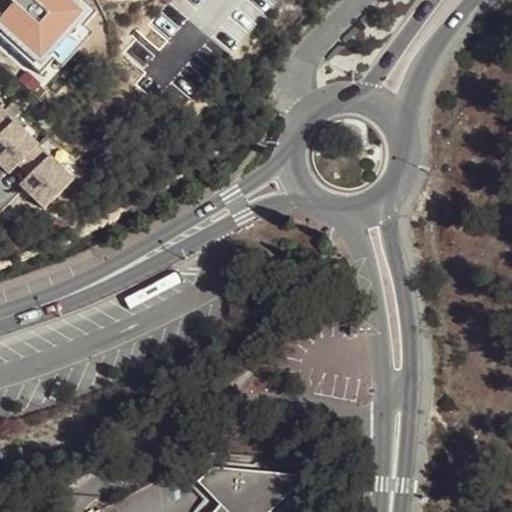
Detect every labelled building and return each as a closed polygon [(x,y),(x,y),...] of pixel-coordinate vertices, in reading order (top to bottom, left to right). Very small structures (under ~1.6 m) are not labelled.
[(0,0),(0,15),(14,0),(0,0)] [(14,0),(0,15),(0,43),(35,76),(91,15),(74,0),(14,0)] [(0,132),(17,116),(0,98),(0,132)] [(23,162),(43,142),(17,116),(0,132),(0,162),(11,173),(23,162)] [(32,171),(52,151),(43,142),(23,162),(32,171)] [(21,182),(47,207),(78,176),(52,151),(32,171),(21,182)] [(350,316),(350,334),(358,334),(358,317),(350,316)] [(266,511),(296,484),(290,479),(206,471),(199,479),(223,503),(214,511),(266,511)]
